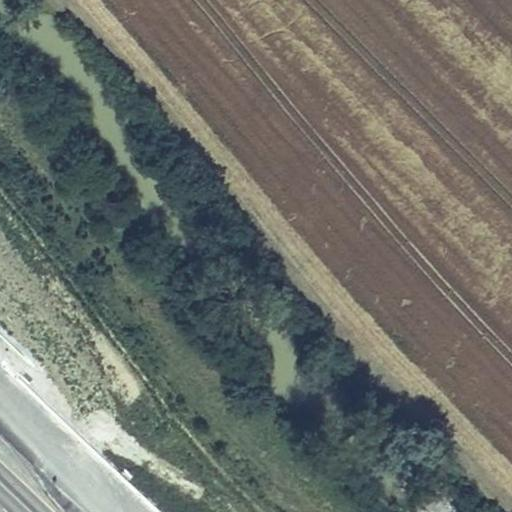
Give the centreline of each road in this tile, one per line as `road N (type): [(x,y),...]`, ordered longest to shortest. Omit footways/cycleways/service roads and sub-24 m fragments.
road 1 (track): [(0,125),(228,417),(314,511)]
road 2 (motorway): [(120,511),(0,395)]
